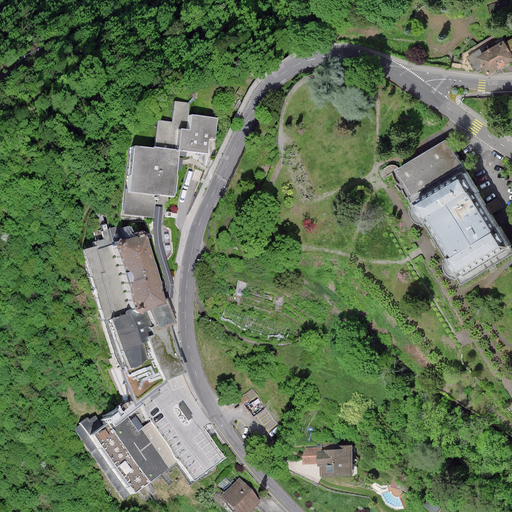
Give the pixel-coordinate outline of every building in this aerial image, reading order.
[(511,40),(505,44),(504,41),(476,58),(486,76),(511,60),(511,40)] [(129,146),(122,216),(144,218),(144,215),(154,216),(156,202),(168,203),(173,155),(204,159),(206,142),(212,143),(214,118),(187,116),(189,102),(174,101),(172,122),(156,121),(153,148),(129,146)] [(511,254),(511,249),(450,143),(398,173),(462,283),(511,254)] [(102,328),(130,403),(102,423),(95,414),(73,431),(124,500),(176,461),(192,483),(225,459),(166,380),(186,372),(142,223),(96,234),(97,239),(93,240),(94,245),(82,247),(102,328)] [(352,445),(304,446),(304,462),(322,462),(322,476),(352,475),(352,445)] [(252,511),(262,502),(240,481),(224,497),(239,511),(252,511)]
